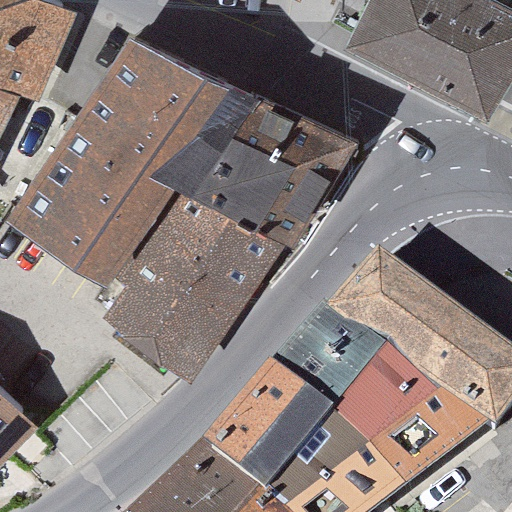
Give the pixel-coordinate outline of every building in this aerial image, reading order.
[(0,0),(0,162),(82,7),(68,0),(0,0)] [(511,80),(511,9),(493,0),(372,0),(346,50),(486,123),(511,80)] [(360,145),(133,39),(9,225),(120,297),(106,316),(191,390),(360,145)] [(511,410),(511,339),(378,245),(334,308),(488,417),(501,426),(511,410)] [(488,417),(334,308),(323,302),(279,363),(336,411),(407,482),(488,417)] [(336,411),(279,363),(272,359),(201,443),(282,511),(375,511),(407,482),(336,411)] [(0,471),(40,430),(0,390),(0,471)] [(282,511),(201,443),(131,511),(282,511)]
